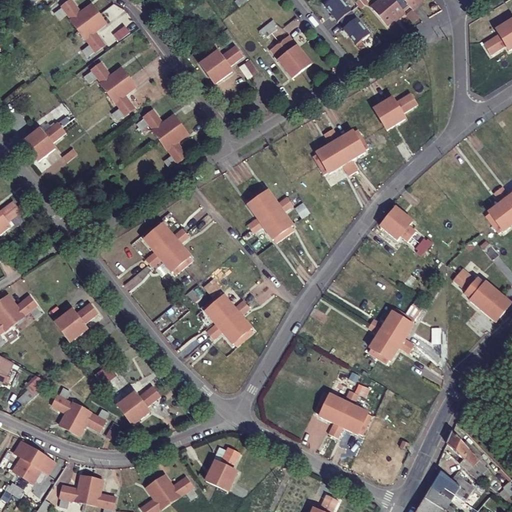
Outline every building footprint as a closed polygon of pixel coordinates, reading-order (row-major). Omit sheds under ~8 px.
[(378,0),(369,8),(385,27),(396,18),(397,20),(404,14),(402,12),(408,7),(411,11),(419,4),(417,2),(419,0),(378,0)] [(77,33),(98,17),(91,7),(81,15),(71,2),(61,10),(62,11),(55,16),(59,21),(66,16),(71,23),(70,24),(77,33)] [(237,12),(223,19),(234,39),(247,31),(237,12)] [(98,17),(77,33),(84,42),(85,42),(89,47),(81,52),(87,60),(94,55),(105,47),(95,34),(106,26),(98,17)] [(511,36),(511,20),(496,31),(499,36),(483,45),(487,51),(511,36)] [(267,29),(273,36),(278,32),(276,29),(277,28),(274,23),(267,29)] [(273,36),(267,29),(260,34),(263,39),(266,37),(268,40),(273,36)] [(511,36),(487,51),(490,56),(505,47),(509,53),(511,50),(511,36)] [(289,37),(280,45),(302,72),(311,65),(289,37)] [(302,72),(280,45),(270,52),(292,80),(302,72)] [(207,76),(239,53),(236,48),(222,58),(218,53),(200,66),(207,76)] [(239,53),(207,76),(215,86),(232,73),(228,68),(242,58),(239,53)] [(239,69),(246,79),(257,72),(249,62),(239,69)] [(107,96),(129,80),(121,70),(111,78),(101,65),(90,73),(91,73),(84,79),(89,85),(96,80),(100,85),(99,86),(107,96)] [(129,80),(107,96),(114,105),(118,109),(110,114),(117,122),(123,117),(124,118),(135,109),(125,97),(136,89),(129,80)] [(380,121),(414,100),(411,95),(395,104),(392,99),(374,110),(380,121)] [(417,105),(414,100),(380,121),(384,127),(386,131),(405,120),(402,115),(417,105)] [(159,142),(180,126),(173,117),(162,125),(153,112),(143,119),(143,120),(137,125),(142,133),(149,127),(152,133),(159,142)] [(30,153),(62,128),(58,123),(43,135),(40,130),(23,143),(30,153)] [(180,126),(159,142),(166,152),(167,152),(170,156),(163,161),(169,169),(176,163),(177,165),(187,157),(177,144),(188,136),(181,127),(180,126)] [(326,131),(340,153),(362,140),(356,131),(352,133),(351,132),(339,139),(332,127),(326,131)] [(62,128),(30,153),(38,163),(55,150),(51,144),(66,133),(62,128)] [(340,153),(326,131),(322,133),(329,145),(316,153),(316,154),(313,156),(318,166),(340,153)] [(340,153),(353,176),(359,173),(352,161),(364,154),(364,152),(367,150),(362,140),(340,153)] [(340,153),(318,166),(324,176),(328,173),(329,175),(341,167),(348,179),(353,176),(340,153)] [(511,208),(511,193),(509,196),(500,185),(496,188),(511,208)] [(511,209),(511,208),(496,188),(490,192),(499,203),(487,213),(488,214),(484,217),(491,225),(511,209)] [(255,195),(270,216),(290,202),(287,196),(274,204),(266,192),(265,193),(263,190),(255,195)] [(270,216),(255,195),(244,202),(247,206),(246,207),(255,219),(243,227),(247,232),(270,216)] [(0,220),(17,207),(13,202),(0,212),(0,220)] [(270,216),(284,236),(292,231),(290,227),(291,226),(282,214),(294,207),(290,202),(270,216)] [(0,220),(0,235),(10,228),(6,224),(21,212),(17,207),(0,220)] [(387,218),(410,237),(414,232),(408,227),(412,222),(395,209),(387,218)] [(511,209),(491,225),(498,234),(502,231),(503,232),(511,225),(511,209)] [(270,216),(247,232),(250,237),(261,229),(270,242),(272,240),(274,243),(284,236),(270,216)] [(410,237),(387,218),(379,228),(396,241),(400,237),(406,242),(410,237)] [(167,250),(188,233),(184,228),(172,238),(163,226),(162,227),(159,223),(150,230),(167,250)] [(167,250),(150,230),(142,237),(145,241),(144,241),(153,253),(142,261),(146,266),(167,250)] [(167,250),(183,270),(191,263),(188,259),(190,258),(180,246),(191,237),(188,233),(167,250)] [(418,244),(425,249),(431,242),(427,239),(425,241),(423,238),(418,244)] [(423,252),(418,245),(415,248),(417,249),(415,253),(420,256),(423,252)] [(167,250),(146,266),(150,271),(161,262),(170,274),(171,273),(174,276),(183,270),(167,250)] [(460,277),(503,313),(511,303),(485,283),(484,285),(476,279),(475,280),(464,271),(460,277)] [(503,313),(460,277),(456,282),(467,291),(464,295),(471,300),(469,302),(496,323),(503,313)] [(211,303),(228,321),(247,304),(244,299),(232,308),(224,298),(223,299),(220,295),(211,302),(211,303)] [(0,303),(0,306),(15,326),(25,318),(25,317),(30,313),(35,319),(42,314),(37,308),(37,307),(29,297),(16,308),(8,297),(0,303)] [(228,321),(211,303),(203,309),(206,313),(205,314),(214,325),(203,334),(207,339),(228,321)] [(62,332),(92,308),(89,304),(75,314),(71,309),(54,322),(62,332)] [(228,321),(245,341),(253,334),(250,330),(240,318),(251,309),(247,304),(228,321)] [(15,326),(0,306),(0,347),(6,343),(1,337),(7,331),(8,332),(15,326)] [(92,308),(62,332),(69,342),(86,329),(82,324),(96,313),(92,308)] [(391,337),(406,316),(394,308),(391,313),(390,313),(382,326),(370,319),(367,323),(391,337)] [(391,337),(413,351),(416,346),(404,339),(412,326),(410,325),(413,320),(406,316),(391,337)] [(228,321),(207,339),(210,343),(221,334),(231,346),(233,344),(236,348),(237,347),(245,341),(228,321)] [(391,337),(367,323),(364,329),(375,336),(367,348),(369,349),(366,353),(376,360),(391,337)] [(391,337),(376,360),(386,365),(389,361),(396,349),(409,357),(413,351),(391,337)] [(0,367),(0,381),(3,383),(8,372),(11,364),(3,361),(0,368),(0,367)] [(21,388),(25,392),(30,398),(37,392),(41,388),(33,378),(21,388)] [(125,416),(156,391),(152,386),(138,397),(135,393),(118,406),(125,416)] [(70,433),(84,409),(74,403),(73,404),(68,401),(72,393),(65,389),(60,397),(59,396),(53,407),(67,415),(60,427),(70,433)] [(343,415),(354,391),(350,389),(343,403),(329,395),(329,396),(325,395),(320,404),(343,415)] [(125,416),(133,426),(149,413),(145,408),(160,397),(156,391),(125,416)] [(359,394),(354,391),(343,415),(366,427),(371,417),(367,414),(367,413),(353,406),(359,394)] [(15,401),(21,407),(30,398),(25,392),(15,401)] [(343,415),(320,404),(315,414),(319,417),(333,425),(326,437),(332,439),(343,415)] [(84,409),(70,433),(80,438),(86,427),(100,435),(106,424),(105,423),(110,415),(102,411),(98,419),(93,416),(93,415),(84,409)] [(366,427),(343,415),(332,439),(337,442),(343,430),(356,437),(357,435),(360,437),(366,427)] [(487,470),(452,434),(447,446),(462,462),(459,465),(476,481),(487,470)] [(406,451),(409,446),(402,442),(401,444),(399,448),(406,451)] [(21,479),(38,454),(21,443),(13,454),(19,458),(10,472),(21,479)] [(216,487),(233,451),(227,448),(219,464),(214,462),(205,481),(216,487)] [(233,451),(216,487),(227,493),(237,473),(231,470),(239,454),(233,451)] [(38,454),(21,479),(31,485),(40,472),(46,476),(54,465),(38,454)] [(443,511),(452,511),(454,510),(449,506),(456,494),(462,498),(466,492),(453,483),(441,473),(425,501),(443,511)] [(155,482),(170,505),(179,498),(184,494),(189,501),(195,496),(190,489),(191,488),(184,478),(172,487),(164,476),(155,482)] [(453,483),(466,492),(470,487),(458,478),(453,483)] [(90,508),(91,481),(79,480),(78,493),(62,492),(61,504),(62,504),(61,511),(70,511),(71,505),(78,505),(77,507),(90,508)] [(91,481),(90,508),(102,509),(102,508),(107,508),(106,511),(115,511),(116,509),(117,509),(118,497),(102,495),(103,482),(91,481)] [(170,505),(155,482),(145,489),(153,500),(140,510),(141,511),(157,511),(159,511),(160,511),(170,505)] [(11,494),(15,487),(10,483),(8,485),(6,484),(3,489),(11,494)] [(15,487),(11,494),(17,498),(20,494),(19,493),(20,490),(15,487)] [(324,511),(332,499),(326,496),(318,511),(313,508),(310,511),(324,511)] [(324,511),(331,511),(337,502),(332,499),(324,511)] [(40,511),(46,504),(40,500),(33,511),(40,511)] [(418,511),(443,511),(425,501),(418,511)]
